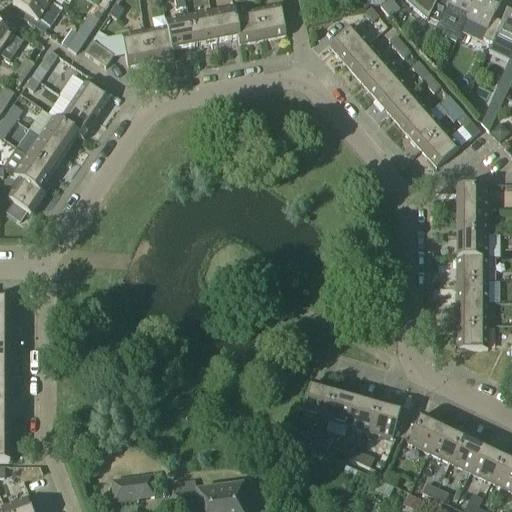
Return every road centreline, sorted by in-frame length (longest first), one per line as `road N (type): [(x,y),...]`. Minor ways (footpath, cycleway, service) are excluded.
road 1 (residential): [(39,271),(148,116),(225,93),(302,87)]
road 2 (residential): [(302,87),(401,189),(414,251),(415,387)]
road 3 (residential): [(71,511),(43,448),(39,271)]
